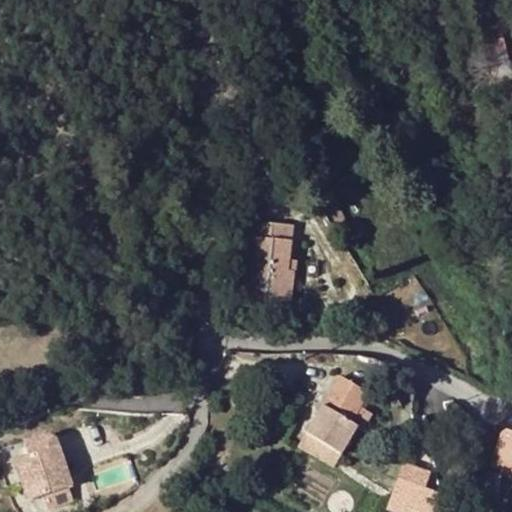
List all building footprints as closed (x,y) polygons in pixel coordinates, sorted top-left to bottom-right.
[(484,41),(495,79),(511,73),(511,72),(503,36),(484,41)] [(329,192),(315,199),(332,232),(346,225),(329,192)] [(266,299),(286,301),(291,301),(294,273),(288,273),(293,227),(253,224),(243,306),(266,308),(266,299)] [(285,316),(286,301),(266,299),(266,308),(265,314),(285,316)] [(307,433),(342,454),(358,428),(351,424),(374,383),(359,375),(354,386),(340,378),(307,433)] [(494,459),(511,465),(511,436),(505,434),(500,438),(494,459)] [(45,496),(67,488),(71,487),(54,439),(26,447),(30,458),(15,462),(28,502),(45,496)] [(511,465),(494,459),(491,470),(502,473),(500,479),(511,482),(511,465)] [(428,480),(408,469),(400,481),(407,486),(391,511),(390,511),(408,511),(419,494),(428,480)] [(494,485),(486,485),(485,501),(493,501),(494,485)] [(72,503),(67,488),(45,496),(50,510),(72,503)] [(419,494),(408,511),(427,511),(433,502),(419,494)]
